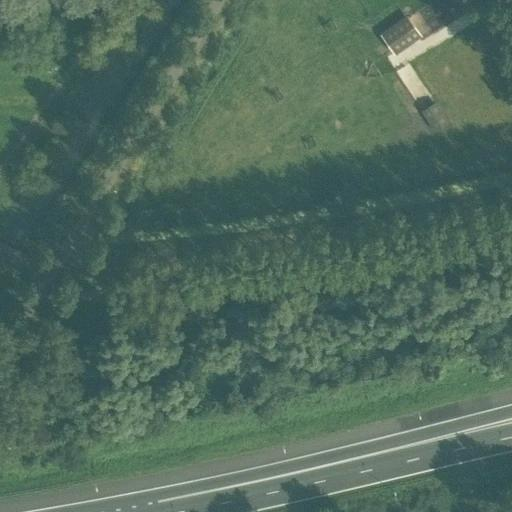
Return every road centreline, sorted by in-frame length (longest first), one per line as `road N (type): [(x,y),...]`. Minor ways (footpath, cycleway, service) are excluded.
road 1 (motorway): [(511,409),(287,466),(166,511)]
road 2 (motorway): [(511,437),(176,511)]
